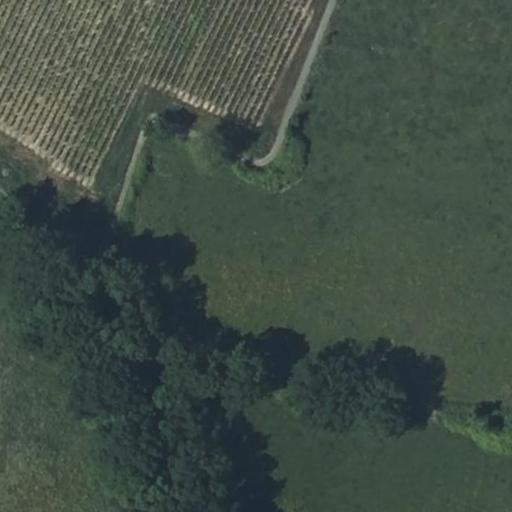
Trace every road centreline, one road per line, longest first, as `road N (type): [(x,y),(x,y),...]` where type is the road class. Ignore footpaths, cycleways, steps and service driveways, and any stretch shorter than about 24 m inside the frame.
road 1 (track): [(88,284),(150,382),(206,511)]
road 2 (track): [(0,196),(88,284)]
